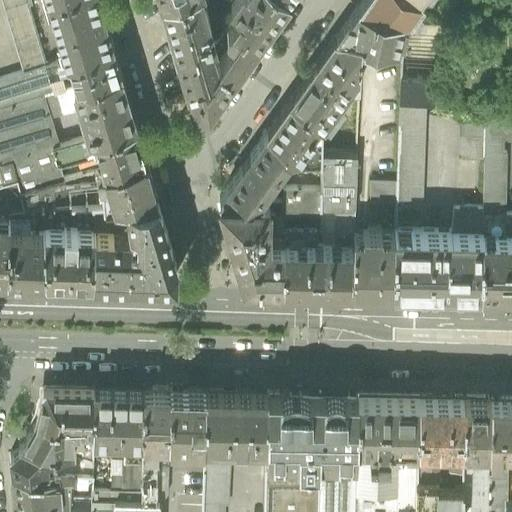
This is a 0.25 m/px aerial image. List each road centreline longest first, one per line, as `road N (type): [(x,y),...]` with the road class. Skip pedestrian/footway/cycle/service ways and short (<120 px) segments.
road 1 (primary): [(21,344),(307,351),(334,324)]
road 2 (residential): [(177,167),(211,159),(326,0)]
road 3 (primary): [(214,307),(0,300)]
road 4 (primary): [(334,324),(511,327)]
road 5 (residential): [(177,167),(128,0)]
road 6 (residential): [(214,307),(215,277),(177,167)]
road 7 (primary): [(334,324),(307,309),(214,307)]
